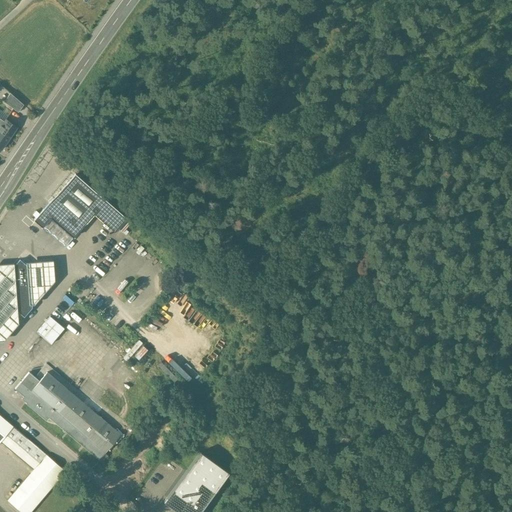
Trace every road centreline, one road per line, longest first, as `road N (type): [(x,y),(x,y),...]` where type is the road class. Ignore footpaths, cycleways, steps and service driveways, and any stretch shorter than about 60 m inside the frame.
road 1 (secondary): [(139,0),(0,199)]
road 2 (unclassified): [(131,511),(0,405)]
